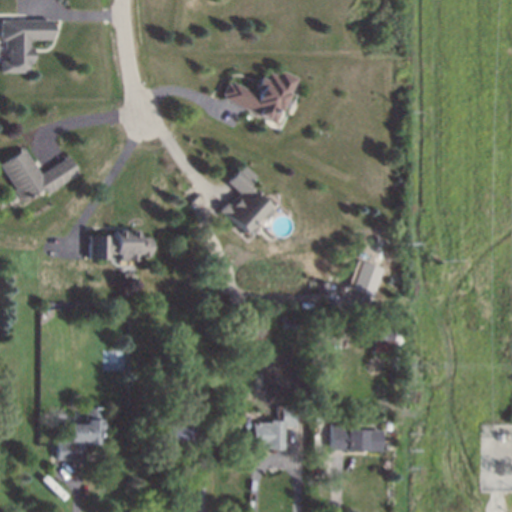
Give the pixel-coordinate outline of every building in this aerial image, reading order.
[(1,72),(31,72),(31,40),(51,39),(51,19),(1,19),(1,40),(6,40),(6,60),(0,60),(1,72)] [(295,77),(277,69),(275,75),(267,72),(264,79),(259,76),(252,91),(227,81),(219,99),(275,123),(295,77)] [(68,156),(39,173),(25,149),(0,162),(0,164),(21,200),(44,187),(47,192),(78,174),(68,156)] [(272,209),(245,186),(255,175),(241,164),(226,182),(236,191),(219,212),(244,233),(251,226),(255,229),(272,209)] [(89,235),(89,259),(110,259),(110,253),(120,254),(120,260),(139,261),(139,255),(151,255),(151,237),(139,237),(139,230),(114,229),(114,235),(89,235)] [(101,444),(101,408),(86,408),(86,424),(69,424),(69,442),(57,442),(57,459),(84,459),(84,444),(101,444)] [(280,427),(293,427),(293,408),(279,408),(279,421),(250,421),(250,448),(280,448),(280,427)] [(328,449),(379,451),(380,429),(329,427),(328,449)]
